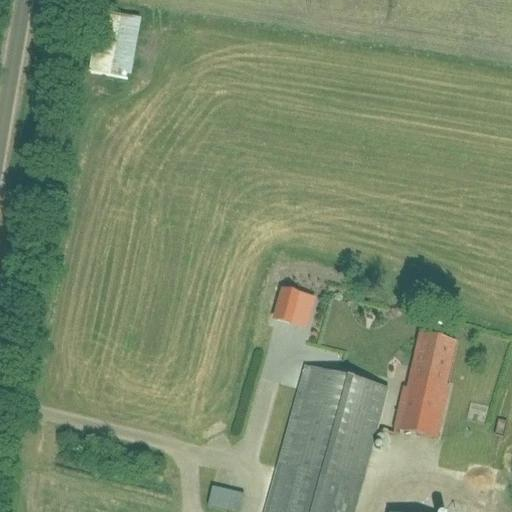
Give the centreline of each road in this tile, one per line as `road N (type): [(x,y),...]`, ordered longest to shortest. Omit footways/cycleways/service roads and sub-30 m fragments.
road 1 (unknown): [(0,384),(220,450)]
road 2 (unclassified): [(0,152),(26,0)]
